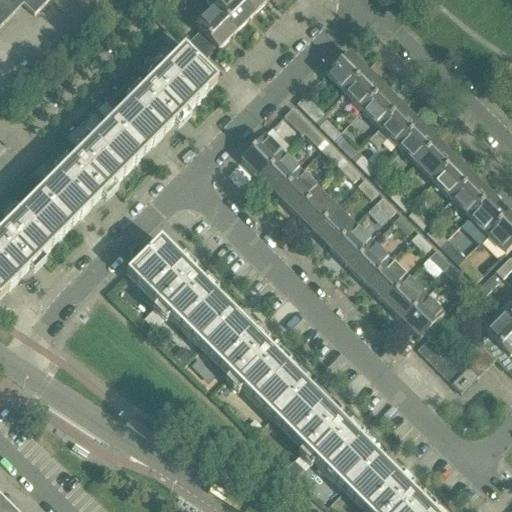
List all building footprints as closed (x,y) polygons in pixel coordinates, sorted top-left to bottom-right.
[(0,0),(0,29),(13,16),(11,13),(20,4),(33,18),(51,0),(0,0)] [(234,0),(225,0),(213,12),(235,35),(252,18),(234,0)] [(234,0),(252,18),(270,0),(234,0)] [(194,31),(198,35),(215,52),(217,53),(235,35),(213,12),(194,31)] [(198,35),(189,43),(207,60),(215,52),(198,35)] [(171,53),(177,46),(168,38),(162,44),(171,53)] [(182,52),(199,69),(207,60),(189,43),(181,51),(182,52)] [(182,52),(109,126),(142,160),(216,86),(199,69),(182,52)] [(325,79),(343,97),(365,74),(347,56),(325,79)] [(343,97),(360,114),(383,92),(365,74),(343,97)] [(360,114),(378,133),(401,110),(383,92),(360,114)] [(296,108),(314,126),(323,118),(304,100),(296,108)] [(387,141),(396,151),(419,128),(401,110),(378,133),(368,143),(376,152),(387,141)] [(283,121),(284,121),(301,139),(303,138),(310,131),(292,112),(283,121)] [(318,131),(332,145),(339,138),(325,124),(318,131)] [(109,126),(36,198),(70,232),(142,160),(109,126)] [(396,151),(414,169),(437,146),(419,128),(396,151)] [(323,144),(310,131),(303,138),(316,151),(323,144)] [(240,164),(258,182),(281,160),(263,141),(240,164)] [(336,149),(350,162),(356,156),(343,142),(336,149)] [(414,169),(432,186),(454,163),(437,146),(414,169)] [(341,162),(328,149),(321,156),(334,169),(341,162)] [(258,182),(275,200),(298,177),(281,160),(258,182)] [(354,167),(368,180),(374,174),(361,160),(354,167)] [(432,186),(450,204),(472,182),(454,163),(432,186)] [(359,180),(346,167),(339,174),(352,187),(359,180)] [(275,200),(294,218),(316,195),(298,177),(275,200)] [(372,185),(385,198),(392,192),(379,178),(372,185)] [(450,204),(468,222),(490,199),(472,182),(450,204)] [(377,198),(363,185),(357,191),(370,205),(377,198)] [(294,218),(312,236),(334,213),(316,195),(294,218)] [(390,202),(403,216),(410,209),(396,195),(390,202)] [(0,301),(70,232),(36,198),(0,234),(0,301)] [(468,222),(485,240),(508,217),(490,199),(468,222)] [(395,216),(381,202),(375,209),(388,223),(395,216)] [(312,236),(330,254),(352,231),(334,213),(312,236)] [(407,220),(421,234),(428,227),(414,213),(407,220)] [(511,221),(508,217),(485,240),(504,258),(511,250),(511,221)] [(413,234),(399,220),(392,227),(406,241),(413,234)] [(330,254),(348,272),(370,249),(352,231),(330,254)] [(425,238),(439,252),(445,245),(432,231),(425,238)] [(430,251),(417,238),(410,245),(423,258),(430,251)] [(125,279),(135,289),(301,455),(358,511),(425,511),(305,391),(201,287),(159,245),(125,279)] [(348,272),(365,289),(388,267),(370,249),(348,272)] [(443,256),(457,269),(463,263),(450,249),(443,256)] [(448,269),(435,256),(428,263),(441,276),(448,269)] [(511,264),(509,262),(495,276),(502,283),(511,272),(511,264)] [(365,289),(383,307),(405,284),(388,267),(365,289)] [(468,267),(461,274),(475,287),(482,281),(468,267)] [(459,294),(466,287),(452,274),(446,280),(459,294)] [(491,279),(477,294),(484,300),(498,286),(491,279)] [(383,307),(401,325),(423,302),(405,284),(383,307)] [(472,298),(459,312),(466,319),(479,305),(472,298)] [(423,302),(401,325),(419,343),(442,321),(423,302)] [(478,331),(486,340),(502,356),(508,362),(511,357),(511,328),(504,320),(496,313),(478,331)] [(416,354),(425,363),(442,346),(433,337),(416,354)] [(486,340),(478,348),(494,364),(502,356),(486,340)] [(425,363),(433,371),(450,354),(442,346),(425,363)] [(478,348),(469,357),(485,373),(494,364),(478,348)] [(433,371),(442,380),(459,363),(450,354),(433,371)] [(461,365),(467,371),(477,381),(485,373),(469,357),(461,365)] [(202,379),(210,370),(201,362),(193,371),(202,379)] [(442,380),(450,388),(467,371),(461,365),(459,363),(442,380)] [(467,371),(450,388),(460,398),(477,381),(467,371)] [(260,430),(253,424),(247,430),(254,437),(260,430)] [(266,442),(258,434),(253,440),(261,448),(266,442)] [(293,466),(286,473),(285,474),(294,482),(295,482),(302,474),(293,466)]
